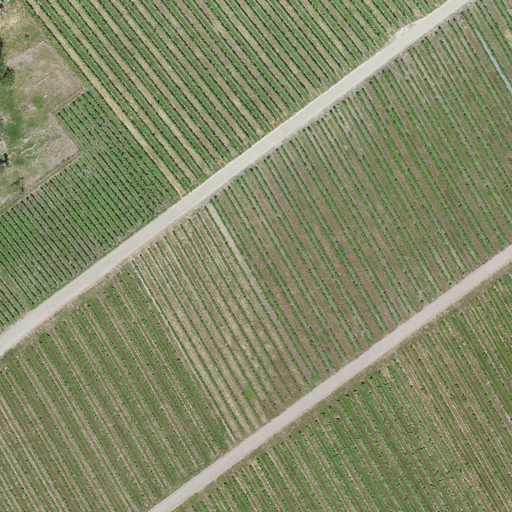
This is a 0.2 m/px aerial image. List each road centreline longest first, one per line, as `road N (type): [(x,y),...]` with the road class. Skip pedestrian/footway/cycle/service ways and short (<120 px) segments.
road 1 (track): [(461,0),(0,347)]
road 2 (track): [(511,253),(159,511)]
